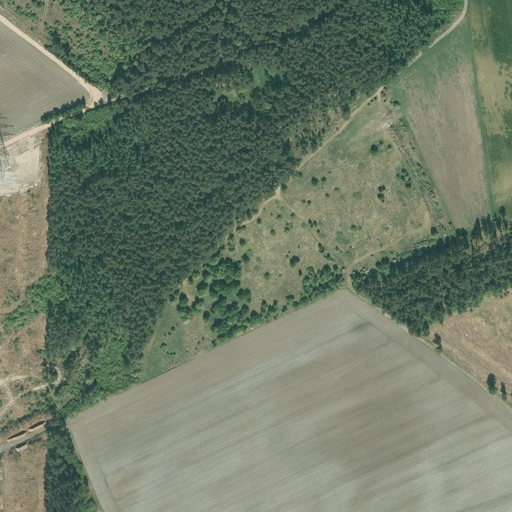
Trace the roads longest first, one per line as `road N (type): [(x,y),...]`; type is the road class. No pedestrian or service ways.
road 1 (track): [(0,153),(356,0)]
road 2 (track): [(464,0),(469,12),(369,96),(394,142),(348,290)]
road 3 (track): [(511,414),(348,290)]
